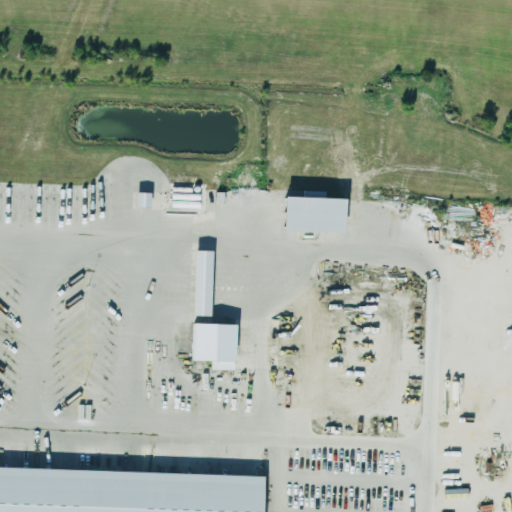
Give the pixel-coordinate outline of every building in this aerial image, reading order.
[(340,231),(341,197),(322,197),(322,190),(301,189),(301,196),(281,195),(280,230),(340,231)] [(147,191),(132,191),(132,205),(147,206),(147,191)] [(208,315),(209,249),(191,249),(190,314),(208,315)] [(210,368),(231,368),(233,323),(191,322),(190,359),(210,359),(210,368)] [(0,511),(258,511),(260,474),(0,467),(0,511)]
